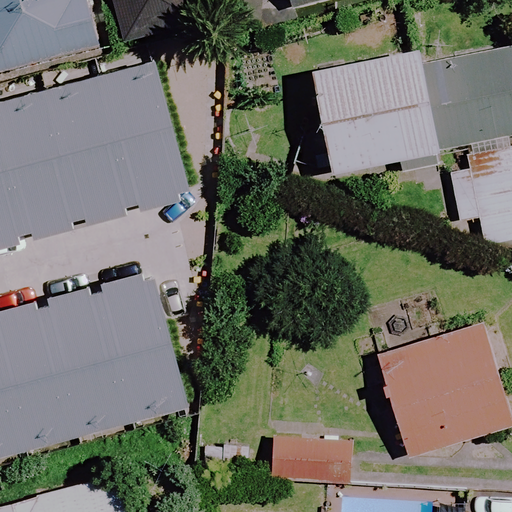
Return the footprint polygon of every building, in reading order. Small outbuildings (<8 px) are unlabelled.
[(0,0),(0,72),(98,43),(85,0),(83,0),(77,2),(76,0),(0,0)] [(195,22),(189,0),(112,0),(124,41),(195,22)] [(285,0),(288,11),(330,0),(285,0)] [(449,148),(511,135),(511,46),(421,65),(436,151),(449,148)] [(421,65),(420,61),(418,49),(309,71),(329,173),(436,151),(421,65)] [(194,205),(171,112),(96,131),(99,143),(18,163),(38,244),(194,205)] [(511,135),(449,148),(464,221),(479,218),(484,246),(511,240),(511,135)] [(129,350),(114,289),(23,312),(38,373),(129,350)] [(511,420),(511,387),(492,317),(388,347),(417,448),(511,420)] [(358,434),(277,431),(275,473),(356,476),(358,434)] [(245,446),(201,450),(204,482),(247,478),(245,446)] [(128,511),(119,475),(0,506),(0,511),(128,511)]
